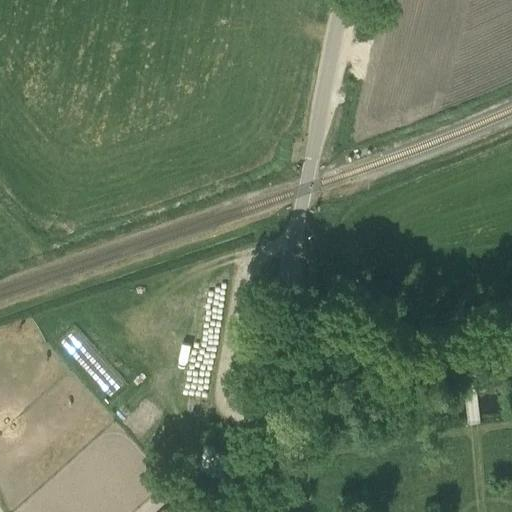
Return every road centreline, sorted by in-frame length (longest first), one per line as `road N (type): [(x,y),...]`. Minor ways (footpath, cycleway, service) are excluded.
road 1 (unclassified): [(283,286),(343,0)]
road 2 (track): [(462,344),(481,511)]
road 3 (unclassified): [(372,354),(511,337)]
road 4 (unclassified): [(241,511),(261,378)]
